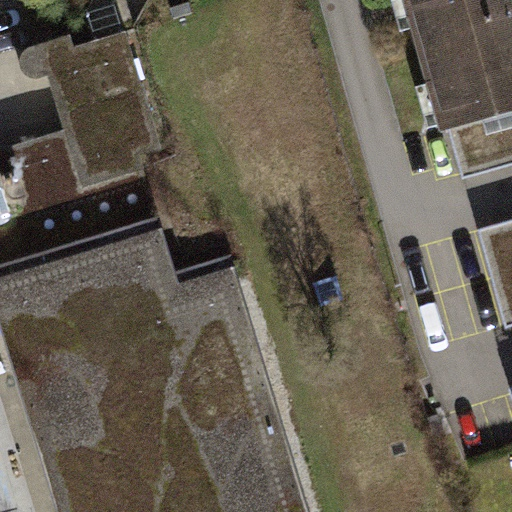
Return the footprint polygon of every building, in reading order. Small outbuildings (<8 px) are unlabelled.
[(511,0),(406,0),(448,138),(511,120),(511,0)] [(79,187),(144,173),(139,154),(161,149),(127,35),(69,50),(66,36),(36,44),(26,58),(32,81),(49,74),(66,133),(79,187)] [(0,332),(4,331),(0,317),(0,262),(155,218),(144,173),(79,187),(66,133),(15,145),(0,145),(0,332)] [(155,218),(0,262),(0,317),(4,331),(29,418),(56,511),(310,511),(237,259),(173,278),(155,218)] [(511,218),(483,227),(511,319),(511,218)]
